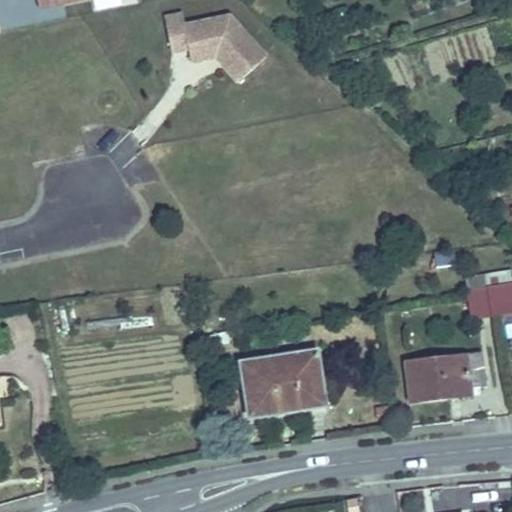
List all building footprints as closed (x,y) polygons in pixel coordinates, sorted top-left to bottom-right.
[(35,0),(37,10),(90,0),(35,0)] [(261,65),(225,23),(179,31),(177,20),(159,23),(166,58),(183,55),(203,52),(213,62),(210,64),(231,90),(261,65)] [(213,62),(203,52),(183,55),(185,69),(210,64),(213,62)] [(463,281),(471,321),(511,312),(511,279),(510,271),(463,281)] [(479,363),(398,375),(404,421),(452,414),(450,400),(483,395),(479,363)] [(318,365),(237,375),(245,435),(270,433),(270,421),(324,415),(318,365)] [(0,427),(3,428),(1,410),(9,408),(7,386),(0,386),(0,427)] [(470,511),(466,475),(394,484),(397,511),(470,511)] [(334,511),(329,496),(285,510),(285,511),(334,511)]
